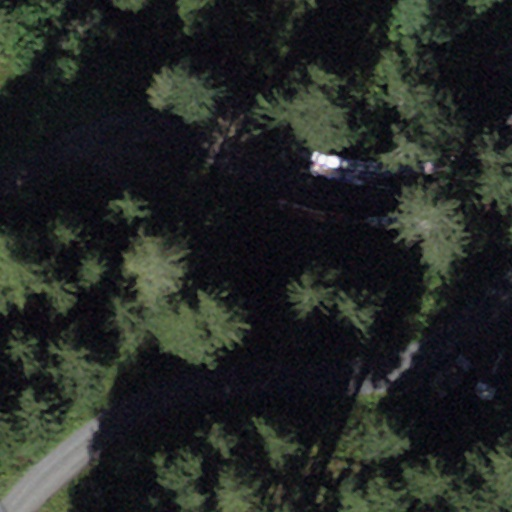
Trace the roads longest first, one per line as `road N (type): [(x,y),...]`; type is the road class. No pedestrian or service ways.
road 1 (track): [(14,511),(121,411),(170,379),(299,352),(351,357),(400,345),(482,301),(511,275)]
road 2 (track): [(511,175),(415,228),(310,213),(54,126),(0,157)]
